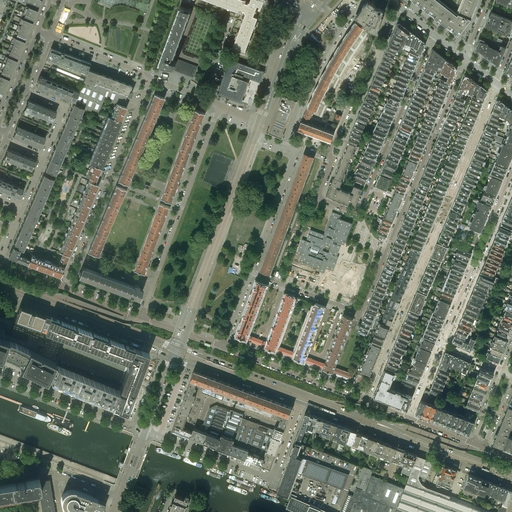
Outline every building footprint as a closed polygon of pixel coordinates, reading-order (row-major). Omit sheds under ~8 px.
[(37,10),(41,0),(35,0),(33,7),(32,6),(31,8),(37,10)] [(227,8),(230,0),(221,0),(220,5),(225,6),(227,8)] [(241,12),(245,1),(246,0),(245,0),(230,0),(227,8),(230,8),(238,11),(240,13),(241,12)] [(258,18),(263,4),(264,1),(264,0),(250,0),(249,2),(245,1),(241,12),(245,13),(258,18)] [(355,16),(358,19),(356,22),(363,27),(364,25),(367,28),(367,30),(376,33),(377,29),(382,31),(388,14),(383,11),(383,10),(375,7),(376,5),(368,0),(367,0),(365,3),(364,4),(363,4),(363,5),(362,8),(357,14),(355,16)] [(413,0),(416,2),(419,4),(422,6),(425,9),(428,11),(431,14),(434,16),(437,18),(440,21),(446,26),(452,30),(458,35),(471,18),(472,14),(474,11),(475,7),(477,4),(478,0),(413,0)] [(34,17),(37,11),(37,10),(31,8),(26,5),(23,12),(34,17)] [(161,61),(160,63),(169,66),(167,71),(172,72),(173,70),(175,64),(177,61),(173,60),(192,9),(182,5),(181,6),(161,60),(161,61)] [(32,23),(34,17),(23,12),(20,18),(32,23)] [(491,12),(485,25),(496,30),(499,31),(509,36),(511,29),(511,20),(504,17),(504,19),(501,18),(502,16),(491,12)] [(255,26),(258,18),(245,13),(243,19),(242,21),(255,26)] [(29,29),(32,23),(20,18),(18,25),(29,29)] [(249,40),(254,27),(255,26),(242,21),(241,24),(238,32),(236,35),(249,40)] [(355,21),(345,36),(354,42),(361,33),(364,28),(363,27),(356,22),(355,21)] [(409,31),(399,23),(397,23),(394,31),(407,36),(409,31)] [(29,29),(18,25),(15,31),(27,36),(29,29)] [(27,36),(15,31),(13,37),(24,42),(27,36)] [(404,44),(407,36),(394,31),(391,39),(404,44)] [(409,45),(414,34),(409,31),(407,36),(404,44),(404,45),(405,46),(406,45),(407,43),(409,45)] [(413,47),(417,37),(414,34),(409,45),(413,47)] [(244,53),(249,40),(236,35),(236,38),(233,46),(231,48),(232,48),(232,49),(244,53)] [(354,42),(345,36),(337,49),(346,55),(354,42)] [(486,57),(490,47),(491,46),(486,44),(487,43),(483,41),(484,40),(485,40),(486,37),(482,36),(481,36),(476,48),(476,50),(486,57)] [(24,42),(13,37),(10,43),(22,48),(24,42)] [(416,52),(421,40),(417,37),(413,47),(415,48),(414,51),(416,52)] [(496,42),(489,38),(487,43),(486,44),(491,46),(492,42),(500,46),(505,48),(508,42),(498,38),(496,42)] [(402,50),(404,44),(391,39),(387,47),(396,51),(396,50),(401,52),(402,50)] [(424,42),(421,40),(416,52),(421,54),(425,44),(424,42)] [(22,48),(10,43),(7,50),(19,55),(22,48)] [(498,65),(504,52),(505,48),(500,46),(498,50),(490,47),(486,57),(497,65),(498,65)] [(394,56),(396,51),(387,47),(385,52),(394,56)] [(90,63),(51,48),(46,60),(86,74),(88,69),(90,63)] [(337,49),(329,63),(338,68),(346,55),(337,49)] [(416,52),(414,51),(410,49),(409,53),(408,53),(419,58),(421,54),(416,52)] [(19,55),(7,50),(5,56),(17,61),(19,55)] [(440,72),(446,59),(445,58),(437,51),(436,52),(434,50),(433,50),(432,53),(431,53),(428,62),(425,67),(426,67),(425,67),(435,72),(436,72),(437,71),(439,72),(440,72)] [(385,52),(383,56),(392,60),(394,56),(385,52)] [(419,58),(408,53),(406,58),(417,63),(419,58)] [(17,61),(5,56),(2,62),(14,67),(17,61)] [(383,56),(381,61),(390,65),(392,60),(383,56)] [(417,63),(406,58),(405,63),(415,68),(417,63)] [(254,98),(264,71),(230,59),(217,93),(248,104),(251,97),(254,98)] [(453,64),(446,59),(440,72),(444,74),(443,76),(448,77),(453,64)] [(381,61),(379,66),(388,70),(390,65),(381,61)] [(14,67),(2,62),(0,67),(0,69),(11,74),(14,67)] [(338,68),(329,63),(321,76),(331,81),(336,72),(338,68)] [(415,68),(405,63),(403,67),(413,72),(415,68)] [(453,64),(448,77),(446,81),(450,83),(457,68),(457,67),(456,67),(453,64)] [(379,66),(378,70),(386,74),(388,70),(379,66)] [(413,72),(403,67),(401,72),(411,77),(413,72)] [(425,68),(423,72),(433,77),(435,73),(435,72),(425,67),(425,68)] [(11,74),(0,69),(0,75),(9,79),(11,74)] [(95,95),(99,85),(103,75),(88,69),(86,74),(83,83),(82,84),(79,91),(75,102),(74,102),(74,104),(84,109),(90,111),(91,109),(98,112),(104,98),(95,95)] [(378,70),(376,75),(384,79),(386,74),(378,70)] [(411,77),(401,72),(399,76),(409,81),(411,77)] [(423,72),(421,77),(431,82),(433,77),(423,72)] [(444,74),(440,72),(439,72),(438,73),(437,75),(438,76),(438,78),(439,78),(446,81),(448,77),(443,76),(444,74)] [(465,75),(459,89),(462,91),(463,90),(469,76),(466,74),(465,74),(465,75)] [(9,79),(0,75),(0,83),(6,86),(9,79)] [(40,75),(36,86),(42,88),(46,78),(40,75)] [(129,91),(131,86),(103,75),(99,85),(127,95),(130,96),(132,92),(129,91)] [(376,75),(374,80),(382,84),(384,79),(376,75)] [(331,81),(321,76),(314,91),(324,95),(331,81)] [(409,81),(399,76),(397,81),(407,85),(409,81)] [(472,79),(469,76),(463,90),(467,92),(468,90),(472,79)] [(421,77),(419,82),(429,86),(431,82),(421,77)] [(46,78),(42,88),(52,93),(57,82),(46,78)] [(440,81),(439,83),(448,88),(450,83),(446,81),(439,78),(438,80),(440,81)] [(476,82),(472,79),(468,90),(467,92),(465,96),(470,97),(471,93),(476,82)] [(374,80),(372,84),(380,88),(382,84),(374,80)] [(407,85),(397,81),(395,85),(405,90),(407,85)] [(68,87),(57,82),(52,93),(64,97),(68,87)] [(419,82),(417,86),(427,91),(429,86),(419,82)] [(477,95),(481,85),(476,82),(471,93),(477,95)] [(448,88),(439,83),(437,86),(436,86),(435,87),(447,92),(448,88)] [(372,84),(370,89),(379,93),(380,88),(372,84)] [(127,95),(99,85),(95,95),(104,98),(117,103),(123,106),(127,95)] [(405,90),(395,85),(393,90),(403,95),(405,90)] [(481,85),(477,95),(476,97),(483,101),(487,92),(487,90),(481,85)] [(417,86),(415,91),(425,95),(427,91),(417,86)] [(79,91),(68,87),(64,97),(74,102),(75,102),(79,91)] [(447,92),(435,87),(434,89),(436,90),(435,92),(445,97),(447,92)] [(370,89),(368,93),(377,97),(379,93),(370,89)] [(403,95),(393,90),(391,94),(401,99),(403,95)] [(468,101),(470,97),(465,96),(467,92),(463,90),(462,91),(460,97),(465,100),(467,100),(468,101)] [(324,95),(314,91),(307,107),(308,107),(314,110),(317,111),(324,95)] [(415,91),(413,96),(423,100),(425,95),(415,91)] [(445,97),(435,92),(434,95),(432,94),(431,96),(443,101),(445,97)] [(368,93),(366,98),(375,102),(377,97),(368,93)] [(158,112),(162,102),(164,98),(154,94),(148,108),(158,112)] [(282,137),(297,100),(283,94),(278,104),(278,105),(267,131),(282,137)] [(401,99),(391,94),(389,99),(399,104),(401,99)] [(413,96),(411,100),(421,105),(423,100),(413,96)] [(443,101),(431,96),(431,98),(432,98),(431,101),(441,105),(443,101)] [(465,100),(460,97),(456,96),(454,100),(464,104),(465,100)] [(483,101),(476,97),(473,96),(471,101),(482,105),(483,101)] [(366,98),(364,102),(373,106),(375,102),(366,98)] [(399,104),(389,99),(388,99),(386,103),(397,108),(399,104)] [(504,103),(499,99),(497,100),(494,107),(501,110),(504,103)] [(34,102),(28,100),(24,110),(29,113),(34,102)] [(421,105),(411,100),(410,105),(420,109),(421,105)] [(454,100),(452,105),(463,109),(464,108),(462,107),(464,104),(454,100)] [(441,105),(431,101),(430,104),(428,103),(428,105),(439,110),(441,105)] [(482,105),(471,101),(469,105),(480,110),(482,105)] [(39,105),(34,102),(29,113),(35,115),(39,105)] [(364,102),(362,107),(371,110),(373,106),(364,102)] [(120,122),(126,108),(123,106),(117,103),(110,118),(120,122)] [(397,108),(386,103),(384,108),(395,113),(397,108)] [(504,117),(508,106),(504,103),(501,110),(499,115),(504,117)] [(74,104),(71,110),(82,115),(84,109),(74,104)] [(45,107),(39,105),(35,115),(40,117),(45,107)] [(410,105),(408,109),(418,114),(420,109),(410,105)] [(439,110),(428,105),(427,106),(429,107),(428,110),(437,114),(439,110)] [(452,105),(450,109),(460,113),(461,110),(463,111),(463,109),(452,105)] [(480,110),(469,105),(467,110),(478,114),(480,110)] [(508,119),(511,109),(508,106),(504,117),(502,121),(506,122),(507,120),(508,119)] [(50,109),(45,107),(40,117),(46,119),(50,109)] [(308,123),(311,116),(314,110),(308,107),(302,120),(307,122),(308,123)] [(362,107),(361,111),(369,115),(371,110),(362,107)] [(499,115),(501,110),(494,107),(491,112),(499,115)] [(150,132),(156,115),(158,112),(148,108),(140,127),(150,132)] [(395,113),(384,108),(382,112),(394,117),(395,113)] [(56,112),(50,109),(46,119),(52,122),(56,112)] [(199,130),(205,113),(195,109),(189,126),(199,130)] [(408,109),(406,114),(416,118),(418,114),(408,109)] [(459,116),(460,113),(450,109),(449,113),(458,117),(459,116)] [(71,110),(68,116),(79,120),(82,115),(71,110)] [(437,114),(428,110),(426,113),(425,112),(424,113),(436,119),(437,114)] [(478,114),(467,110),(466,114),(476,119),(478,114)] [(394,117),(382,112),(381,117),(392,121),(394,117)] [(504,117),(499,115),(491,112),(490,117),(497,120),(500,121),(501,120),(502,121),(504,117)] [(436,119),(424,113),(423,115),(425,116),(424,119),(434,123),(436,119)] [(456,122),(458,117),(449,113),(447,118),(456,122)] [(406,114),(404,118),(414,123),(416,118),(406,114)] [(476,119),(466,114),(464,119),(474,124),(476,119)] [(359,115),(357,120),(366,124),(368,119),(359,115)] [(68,116),(66,121),(77,126),(79,120),(68,116)] [(392,121),(381,117),(379,121),(390,126),(392,121)] [(499,124),(500,121),(497,120),(490,117),(488,121),(501,127),(501,125),(499,124)] [(109,118),(105,127),(116,131),(120,122),(110,118),(109,118)] [(404,118),(402,123),(412,128),(414,123),(404,118)] [(454,126),(456,122),(447,118),(445,122),(454,126)] [(434,123),(424,119),(423,122),(421,121),(420,122),(432,127),(434,123)] [(474,124),(464,119),(462,123),(472,128),(474,124)] [(307,122),(302,120),(301,120),(297,130),(314,136),(318,126),(308,123),(307,122)] [(66,121),(64,127),(75,131),(77,126),(66,121)] [(390,126),(379,121),(378,121),(377,125),(388,130),(390,126)] [(501,127),(488,121),(486,126),(496,130),(497,128),(500,129),(500,128),(501,127)] [(432,127),(420,122),(420,124),(419,127),(420,127),(420,128),(430,132),(432,127)] [(453,131),(454,126),(445,122),(443,126),(453,131)] [(402,123),(400,128),(410,132),(412,128),(402,123)] [(472,128),(462,123),(460,128),(470,133),(472,128)] [(355,124),(353,128),(362,132),(364,128),(355,124)] [(388,130),(377,125),(375,129),(386,134),(388,130)] [(17,126),(13,136),(18,138),(23,128),(17,126)] [(193,144),(199,130),(189,126),(183,140),(193,144)] [(334,132),(321,128),(318,126),(314,136),(330,142),(334,132)] [(451,134),(453,131),(443,126),(441,131),(451,135),(451,134)] [(486,126),(484,131),(494,135),(495,133),(498,134),(499,131),(496,130),(486,126)] [(64,127),(61,132),(72,137),(75,131),(64,127)] [(116,131),(105,127),(101,136),(112,141),(116,131)] [(150,132),(140,127),(132,147),(142,151),(150,132)] [(23,128),(18,138),(24,141),(28,130),(23,128)] [(353,128),(351,133),(360,136),(362,132),(353,128)] [(400,128),(398,133),(408,137),(410,132),(400,128)] [(428,136),(430,132),(420,128),(418,132),(428,136)] [(470,133),(460,128),(458,133),(468,137),(470,133)] [(386,134),(375,129),(373,134),(385,138),(386,134)] [(28,130),(24,141),(29,143),(33,133),(28,130)] [(428,136),(418,132),(417,131),(416,133),(418,134),(417,136),(426,141),(428,136)] [(450,137),(451,135),(441,131),(439,135),(449,139),(450,137)] [(484,131),(482,135),(492,140),(493,137),(496,138),(497,136),(494,135),(484,131)] [(61,132),(59,138),(70,142),(72,137),(61,132)] [(33,133),(29,143),(35,145),(39,135),(33,133)] [(351,133),(349,138),(358,141),(360,136),(351,133)] [(398,133),(396,137),(406,142),(408,137),(398,133)] [(468,137),(458,133),(456,137),(466,142),(468,137)] [(385,138),(373,134),(372,138),(383,142),(385,138)] [(39,135),(35,145),(41,148),(45,137),(39,135)] [(447,144),(449,139),(439,135),(438,140),(447,144)] [(482,135),(480,140),(491,144),(491,142),(494,143),(495,141),(492,140),(482,135)] [(112,141),(101,136),(97,145),(109,150),(112,141)] [(426,141),(417,136),(415,140),(413,139),(413,140),(425,145),(426,141)] [(396,137),(394,142),(404,146),(406,142),(396,137)] [(466,142),(456,137),(454,142),(464,146),(466,142)] [(59,138),(57,143),(67,148),(70,142),(59,138)] [(383,142),(372,138),(370,142),(381,147),(383,142)] [(188,159),(193,144),(183,140),(178,155),(188,159)] [(425,145),(413,140),(412,142),(414,142),(413,146),(423,150),(425,145)] [(448,146),(449,144),(447,144),(438,140),(436,144),(445,148),(446,146),(448,146)] [(480,140),(478,144),(489,149),(490,147),(492,148),(493,145),(491,144),(480,140)] [(357,146),(347,142),(343,152),(353,156),(357,146)] [(381,147),(370,142),(368,147),(379,152),(381,147)] [(394,142),(392,146),(402,150),(404,146),(394,142)] [(464,146),(454,142),(452,147),(462,151),(464,146)] [(57,143),(54,149),(65,153),(67,148),(57,143)] [(511,155),(511,146),(504,143),(503,143),(502,145),(501,148),(498,156),(509,161),(511,155)] [(444,151),(445,148),(436,144),(434,149),(443,153),(445,154),(446,152),(444,151)] [(478,144),(476,149),(487,153),(488,151),(490,152),(491,150),(489,149),(478,144)] [(109,150),(97,145),(93,154),(105,159),(109,150)] [(392,146),(390,150),(400,155),(402,150),(392,146)] [(423,150),(413,146),(411,149),(410,148),(409,149),(421,154),(423,150)] [(142,151),(132,147),(124,166),(134,170),(142,151)] [(379,152),(368,147),(366,151),(377,156),(379,152)] [(462,151),(452,147),(450,151),(461,156),(462,151)] [(13,151),(7,149),(3,159),(9,161),(13,151)] [(54,149),(52,154),(63,159),(65,153),(54,149)] [(421,154),(409,149),(408,150),(410,151),(409,154),(419,158),(421,154)] [(441,157),(443,153),(434,149),(432,153),(441,157)] [(476,149),(474,153),(485,158),(486,156),(488,157),(489,154),(487,153),(476,149)] [(390,150),(388,154),(399,159),(400,155),(390,150)] [(18,153),(13,151),(9,161),(14,164),(18,153)] [(377,156),(366,151),(364,156),(375,161),(377,156)] [(461,156),(450,151),(448,156),(459,160),(461,156)] [(353,156),(343,152),(339,162),(349,166),(353,156)] [(24,156),(18,153),(14,164),(20,166),(24,156)] [(304,153),(299,168),(309,172),(312,163),(311,163),(313,157),(304,153)] [(440,160),(441,157),(432,153),(430,157),(440,162),(440,160)] [(474,153),(472,158),(485,164),(486,162),(484,161),(485,158),(474,153)] [(52,154),(50,160),(60,164),(63,159),(52,154)] [(105,159),(93,154),(89,163),(91,164),(101,168),(105,159)] [(388,154),(386,159),(396,164),(399,159),(388,154)] [(419,158),(409,154),(408,157),(406,157),(405,158),(417,163),(419,158)] [(183,173),(188,159),(178,155),(173,169),(183,173)] [(29,158),(24,156),(20,166),(25,168),(29,158)] [(372,168),(375,161),(364,156),(363,158),(362,161),(361,164),(372,168)] [(459,160),(448,156),(446,161),(457,165),(459,160)] [(509,161),(498,156),(496,161),(508,166),(509,161)] [(439,163),(440,162),(430,157),(428,162),(438,166),(439,163)] [(35,160),(29,158),(25,168),(31,171),(35,160)] [(417,163),(405,158),(405,159),(407,160),(405,163),(415,167),(417,163)] [(472,158),(470,163),(481,167),(482,165),(485,166),(485,164),(472,158)] [(386,159),(383,167),(394,172),(397,164),(396,164),(386,159)] [(50,160),(47,165),(58,170),(60,164),(50,160)] [(457,165),(446,161),(445,165),(455,169),(457,165)] [(508,166),(496,161),(494,165),(506,170),(508,166)] [(349,166),(339,162),(335,173),(345,177),(349,166)] [(436,169),(438,166),(428,162),(426,166),(436,170),(436,169)] [(414,172),(415,167),(405,163),(404,166),(404,167),(414,172)] [(470,163),(468,168),(479,172),(481,173),(482,171),(480,170),(481,167),(470,163)] [(101,168),(91,164),(86,176),(90,178),(89,179),(89,181),(95,183),(95,182),(96,180),(101,168)] [(372,168),(361,164),(359,168),(370,173),(372,168)] [(47,165),(45,171),(56,175),(58,170),(47,165)] [(453,174),(455,169),(445,165),(443,168),(442,167),(441,169),(453,174)] [(506,170),(494,165),(492,170),(504,175),(506,170)] [(134,170),(124,166),(118,181),(128,185),(134,170)] [(435,172),(436,170),(426,166),(425,171),(434,175),(435,172)] [(383,167),(380,174),(391,179),(394,172),(383,167)] [(414,172),(404,167),(403,169),(402,172),(412,176),(414,172)] [(299,168),(293,183),(303,187),(309,172),(299,168)] [(370,173),(359,168),(357,172),(368,177),(370,173)] [(467,172),(477,176),(479,177),(480,175),(478,174),(479,172),(468,168),(467,172)] [(177,187),(183,173),(173,169),(167,184),(177,187)] [(453,174),(441,169),(440,171),(442,172),(441,175),(451,179),(453,174)] [(504,175),(492,170),(490,174),(491,174),(499,178),(502,179),(504,175)] [(368,177),(357,172),(355,171),(355,173),(355,174),(354,176),(366,181),(368,177)] [(433,178),(434,175),(425,171),(423,175),(432,179),(433,178)] [(412,176),(402,172),(400,175),(399,174),(398,175),(410,180),(412,176)] [(467,172),(465,177),(475,181),(477,176),(467,172)] [(335,173),(333,178),(342,181),(343,181),(345,177),(335,173)] [(386,190),(389,183),(392,185),(394,180),(391,179),(380,174),(375,185),(380,187),(382,188),(384,189),(386,190)] [(499,178),(491,174),(485,188),(496,193),(502,179),(499,178)] [(43,175),(41,181),(51,185),(54,179),(47,176),(44,175),(43,175)] [(410,180),(398,175),(398,177),(399,178),(398,181),(408,185),(410,180)] [(434,180),(432,179),(423,175),(421,180),(430,184),(432,181),(433,182),(434,180)] [(451,179),(441,175),(439,179),(449,183),(451,179)] [(363,189),(366,181),(354,176),(352,180),(356,182),(355,186),(363,189)] [(474,184),(475,181),(465,177),(463,182),(473,186),(475,187),(476,185),(474,184)] [(345,191),(342,189),(340,186),(342,181),(333,178),(326,195),(340,201),(345,191)] [(449,183),(439,179),(437,184),(447,188),(449,183)] [(421,180),(419,184),(431,189),(431,188),(429,187),(430,184),(421,180)] [(7,181),(2,191),(8,193),(12,183),(7,181)] [(41,181),(39,186),(49,191),(51,185),(41,181)] [(89,181),(83,195),(93,199),(98,185),(95,183),(89,181)] [(406,189),(408,185),(398,181),(397,184),(395,183),(394,184),(396,185),(406,189)] [(472,189),(473,186),(463,182),(461,186),(471,190),(472,189)] [(12,183),(8,193),(13,196),(18,186),(12,183)] [(293,183),(288,197),(298,201),(300,195),(303,187),(293,183)] [(172,202),(177,187),(167,184),(162,198),(172,202)] [(419,184),(417,188),(427,192),(428,190),(430,191),(431,189),(419,184)] [(447,188),(437,184),(435,188),(445,193),(447,188)] [(126,189),(116,185),(111,197),(121,201),(126,189)] [(355,207),(361,194),(363,189),(355,186),(354,185),(351,191),(347,192),(345,191),(340,201),(355,207)] [(406,189),(396,185),(395,187),(394,189),(404,194),(406,189)] [(18,186),(13,196),(19,198),(24,188),(18,186)] [(39,186),(36,192),(47,196),(49,191),(39,186)] [(461,186),(459,191),(469,196),(471,190),(461,186)] [(426,196),(427,192),(417,188),(415,193),(427,198),(427,196),(426,196)] [(445,193),(435,188),(433,193),(443,197),(445,193)] [(496,193),(485,188),(482,196),(493,201),(496,193)] [(404,194),(394,189),(394,190),(395,190),(393,194),(402,198),(404,194)] [(459,191),(456,196),(467,201),(469,196),(459,191)] [(36,192),(34,197),(44,202),(47,196),(36,192)] [(415,193),(414,197),(423,201),(424,199),(426,200),(427,198),(415,193)] [(443,197),(433,193),(431,197),(441,201),(443,197)] [(402,198),(393,194),(391,198),(401,203),(402,198)] [(93,199),(83,195),(77,209),(87,213),(93,199)] [(467,207),(469,202),(467,201),(456,196),(454,202),(467,207)] [(493,201),(482,196),(480,200),(491,205),(493,201)] [(34,197),(31,203),(42,207),(44,202),(34,197)] [(121,201),(111,197),(105,211),(115,216),(121,201)] [(288,197),(282,212),(292,216),(298,201),(288,197)] [(414,197),(412,202),(423,207),(423,205),(422,205),(423,201),(414,197)] [(441,201),(431,197),(429,202),(439,207),(441,201)] [(401,203),(391,198),(389,203),(399,207),(401,203)] [(491,205),(480,200),(478,199),(476,205),(478,206),(477,210),(487,215),(491,205)] [(412,202),(410,206),(419,210),(421,207),(422,208),(423,207),(412,202)] [(439,207),(429,202),(427,207),(437,211),(439,207)] [(467,207),(454,202),(452,206),(462,210),(463,210),(465,211),(467,207)] [(31,203),(29,208),(40,213),(42,207),(31,203)] [(160,203),(155,217),(165,221),(170,207),(160,203)] [(399,207),(389,203),(387,207),(397,212),(399,207)] [(410,206),(408,211),(419,216),(420,214),(418,213),(419,210),(410,206)] [(452,206),(451,211),(461,215),(462,210),(452,206)] [(397,212),(387,207),(386,212),(395,216),(397,212)] [(437,211),(427,207),(426,208),(425,211),(436,216),(437,211)] [(29,208),(27,214),(37,218),(40,213),(29,208)] [(77,209),(71,223),(81,227),(87,213),(77,209)] [(468,226),(480,231),(487,215),(477,210),(475,209),(472,215),(468,226)] [(115,216),(105,211),(99,226),(109,230),(115,216)] [(419,216),(408,211),(406,215),(416,219),(417,216),(419,217),(419,216)] [(436,216),(425,211),(423,216),(434,221),(436,216)] [(451,211),(449,215),(459,219),(461,215),(451,211)] [(282,212),(277,226),(287,230),(292,216),(282,212)] [(310,230),(307,238),(309,238),(308,241),(302,239),(297,253),(302,255),(299,261),(318,268),(319,268),(318,271),(324,273),(325,270),(325,268),(326,268),(333,270),(338,256),(337,256),(337,255),(338,253),(340,246),(340,245),(340,244),(341,243),(343,244),(351,223),(346,221),(340,218),(340,217),(341,215),(332,212),(324,235),(310,230)] [(395,216),(386,212),(384,216),(393,220),(395,216)] [(27,214),(24,219),(35,224),(37,218),(27,214)] [(406,215),(404,219),(416,224),(416,223),(414,222),(416,219),(406,215)] [(449,215),(447,219),(457,224),(459,219),(449,215)] [(393,220),(384,216),(382,219),(380,219),(380,220),(391,225),(393,220)] [(434,221),(423,216),(421,221),(432,225),(434,221)] [(165,221),(155,217),(147,237),(157,240),(165,221)] [(511,220),(504,217),(502,221),(511,225),(511,220)] [(24,219),(22,225),(32,229),(35,224),(24,219)] [(404,219),(402,224),(412,228),(413,225),(415,226),(416,224),(404,219)] [(447,219),(445,224),(455,229),(457,224),(447,219)] [(391,225),(380,220),(379,221),(381,222),(380,225),(389,229),(391,225)] [(430,230),(432,225),(421,221),(419,225),(430,230)] [(511,225),(502,221),(500,226),(511,231),(511,228),(511,225)] [(81,227),(71,223),(65,237),(75,242),(81,227)] [(402,224),(401,228),(412,233),(413,232),(411,231),(412,228),(402,224)] [(445,224),(443,229),(453,233),(455,229),(445,224)] [(22,225),(21,228),(20,230),(30,235),(32,229),(22,225)] [(388,234),(389,229),(380,225),(379,228),(378,230),(388,234)] [(430,230),(419,225),(419,227),(417,230),(428,235),(430,230)] [(109,230),(99,226),(93,240),(103,244),(109,230)] [(277,226),(271,241),(282,245),(287,230),(277,226)] [(500,226),(498,230),(511,236),(511,235),(511,233),(510,233),(511,231),(500,226)] [(401,228),(399,233),(408,237),(409,234),(411,235),(412,233),(401,228)] [(451,238),(453,233),(443,229),(441,233),(451,238)] [(20,230),(17,236),(28,240),(30,235),(20,230)] [(388,234),(378,230),(377,231),(376,234),(384,238),(386,238),(388,234)] [(428,235),(417,230),(415,235),(426,239),(428,235)] [(498,230),(496,235),(507,240),(508,238),(511,239),(511,236),(498,230)] [(406,241),(408,237),(399,233),(397,237),(406,241)] [(449,242),(451,238),(441,233),(439,238),(449,242)] [(426,239),(415,235),(414,239),(424,244),(426,239)] [(494,239),(506,245),(507,245),(508,245),(509,243),(507,242),(507,240),(496,235),(494,239)] [(17,236),(15,242),(25,246),(28,240),(17,236)] [(75,242),(65,237),(59,252),(63,253),(69,256),(75,242)] [(147,237),(140,256),(150,259),(157,240),(147,237)] [(409,242),(406,241),(397,237),(395,242),(405,246),(406,243),(408,244),(409,242)] [(448,245),(449,242),(439,238),(437,242),(447,247),(448,245)] [(424,244),(414,239),(412,244),(422,248),(424,244)] [(494,239),(491,248),(503,253),(504,249),(503,248),(504,246),(505,246),(506,245),(494,239)] [(103,244),(93,240),(88,252),(98,256),(103,244)] [(271,241),(266,256),(276,259),(282,245),(271,241)] [(15,242),(13,247),(23,251),(25,246),(15,242)] [(403,249),(405,246),(395,242),(393,246),(405,251),(406,250),(403,249)] [(442,260),(447,247),(437,242),(432,256),(442,260)] [(422,248),(412,244),(410,248),(412,249),(420,253),(422,248)] [(405,251),(393,246),(391,251),(401,255),(402,251),(404,252),(405,251)] [(13,247),(9,255),(8,257),(10,258),(15,259),(16,256),(18,254),(21,256),(23,251),(13,247)] [(471,253),(457,247),(455,253),(457,254),(469,259),(471,253)] [(491,248),(489,252),(501,257),(503,253),(491,248)] [(418,259),(420,253),(412,249),(409,255),(418,259)] [(399,259),(401,255),(391,251),(389,255),(399,259)] [(489,252),(487,257),(500,262),(502,258),(501,257),(489,252)] [(69,256),(63,253),(60,260),(58,264),(64,267),(66,263),(69,256)] [(469,259),(457,254),(455,253),(454,256),(456,257),(455,259),(467,264),(469,259)] [(29,259),(21,256),(18,254),(16,256),(15,259),(27,264),(29,259)] [(35,256),(31,254),(29,259),(27,264),(44,271),(48,260),(44,259),(43,260),(35,257),(35,256)] [(401,260),(399,259),(389,255),(388,260),(397,264),(398,261),(400,262),(401,260)] [(415,265),(418,259),(409,255),(407,261),(415,265)] [(150,259),(140,256),(135,270),(145,273),(150,259)] [(266,256),(260,270),(270,274),(272,268),(273,268),(276,259),(266,256)] [(440,263),(442,260),(432,256),(429,262),(440,266),(440,263)] [(487,257),(485,261),(497,266),(498,266),(500,262),(487,257)] [(467,264),(455,259),(452,258),(450,263),(451,263),(453,264),(465,269),(467,264)] [(58,266),(51,263),(51,262),(48,260),(44,271),(60,276),(64,267),(58,264),(59,265),(58,266)] [(388,260),(386,264),(397,269),(398,267),(396,267),(397,264),(388,260)] [(412,271),(415,265),(407,261),(404,268),(412,271)] [(485,261),(484,265),(495,270),(497,266),(485,261)] [(439,268),(440,266),(429,262),(427,267),(437,271),(439,268)] [(465,269),(453,264),(451,263),(450,268),(463,273),(465,269)] [(386,264),(384,268),(394,272),(395,269),(397,270),(397,269),(386,264)] [(484,265),(482,269),(493,274),(495,270),(484,265)] [(142,289),(82,267),(78,277),(139,300),(142,289)] [(410,277),(412,271),(404,268),(403,267),(400,273),(401,274),(410,277)] [(435,276),(437,271),(427,267),(425,272),(435,276)] [(384,268),(382,273),(393,278),(394,276),(392,275),(394,272),(384,268)] [(463,273),(450,268),(448,272),(449,273),(461,277),(463,273)] [(493,274),(482,269),(480,274),(491,279),(495,280),(498,282),(500,279),(493,276),(493,274)] [(433,281),(435,276),(425,272),(423,276),(433,281)] [(461,277),(449,273),(448,272),(447,273),(448,273),(447,276),(460,281),(461,277)] [(382,273),(380,277),(390,281),(391,278),(393,279),(393,278),(382,273)] [(407,283),(410,277),(401,274),(399,280),(407,283)] [(495,280),(491,279),(480,274),(478,279),(492,286),(495,280)] [(432,285),(433,281),(423,276),(421,281),(432,285)] [(460,281),(447,276),(445,280),(458,286),(460,281)] [(380,277),(378,282),(390,286),(390,285),(388,284),(390,281),(380,277)] [(478,279),(476,284),(487,289),(489,286),(492,288),(492,286),(478,279)] [(405,290),(407,283),(399,280),(396,286),(405,290)] [(458,286),(445,280),(443,284),(456,290),(458,286)] [(430,288),(432,285),(421,281),(419,285),(430,290),(430,288)] [(267,285),(256,282),(252,294),(262,298),(267,285)] [(390,286),(378,282),(377,286),(386,290),(387,287),(389,288),(390,286)] [(456,290),(443,284),(442,288),(443,289),(454,294),(456,290)] [(476,284),(474,289),(485,294),(487,291),(489,292),(490,291),(487,289),(476,284)] [(429,292),(430,290),(419,285),(417,290),(428,295),(429,292)] [(384,295),(386,290),(377,286),(375,290),(384,295)] [(402,296),(405,290),(396,286),(394,292),(402,296)] [(454,294),(443,289),(439,299),(451,303),(454,294)] [(474,289),(472,293),(484,298),(485,296),(488,297),(488,295),(485,294),(474,289)] [(383,299),(384,295),(375,290),(373,295),(383,299)] [(427,297),(428,295),(417,290),(416,295),(426,299),(427,297)] [(285,292),(280,305),(290,309),(295,296),(285,292)] [(400,302),(402,296),(394,292),(391,298),(400,302)] [(472,293),(470,298),(482,303),(483,300),(486,301),(487,300),(484,298),(472,293)] [(262,298),(252,294),(246,309),(256,312),(262,298)] [(373,295),(371,299),(383,304),(383,303),(381,302),(383,299),(373,295)] [(424,304),(425,301),(426,299),(416,295),(411,305),(422,309),(424,304)] [(397,308),(400,302),(391,298),(389,304),(397,308)] [(468,303),(479,308),(480,308),(481,305),(484,306),(484,305),(482,303),(470,298),(468,303)] [(371,299),(369,304),(379,308),(380,305),(382,306),(383,304),(371,299)] [(451,303),(439,299),(437,303),(449,307),(451,303)] [(324,307),(314,303),(309,316),(319,320),(324,307)] [(449,307),(437,303),(435,307),(447,312),(449,307)] [(468,303),(466,308),(479,314),(480,311),(478,310),(479,308),(468,303)] [(378,311),(379,308),(369,304),(367,308),(379,313),(379,311),(378,311)] [(394,314),(397,308),(389,304),(386,311),(394,314)] [(290,309),(280,305),(275,319),(285,323),(290,309)] [(411,305),(410,309),(420,313),(422,309),(411,305)] [(40,329),(46,315),(19,306),(14,321),(40,330),(40,329)] [(447,312),(435,307),(434,311),(445,316),(447,312)] [(380,313),(379,313),(367,308),(366,312),(378,318),(380,313)] [(466,308),(464,312),(475,317),(476,315),(478,316),(479,314),(466,308)] [(256,312),(246,309),(241,323),(251,327),(256,312)] [(410,309),(408,313),(418,318),(420,313),(410,309)] [(392,320),(394,314),(386,311),(383,317),(392,320)] [(445,316),(434,311),(432,316),(444,320),(445,316)] [(378,318),(366,312),(363,317),(376,322),(378,319),(378,318)] [(464,312),(462,317),(475,323),(476,321),(474,320),(475,317),(464,312)] [(408,313),(406,318),(416,322),(418,318),(408,313)] [(511,315),(506,313),(504,316),(501,314),(500,317),(502,317),(511,321),(511,315)] [(353,318),(343,314),(338,327),(348,331),(353,318)] [(14,321),(0,315),(0,336),(16,342),(58,363),(60,360),(61,360),(121,383),(128,363),(111,357),(94,351),(78,345),(62,339),(45,332),(40,330),(14,321)] [(319,320),(309,316),(304,330),(314,334),(319,320)] [(444,320),(432,316),(430,320),(442,325),(444,320)] [(58,320),(50,317),(45,332),(62,339),(68,323),(61,321),(60,323),(58,322),(58,320)] [(376,322),(363,317),(362,322),(373,327),(374,327),(376,324),(376,322)] [(389,326),(392,320),(383,317),(381,323),(389,326)] [(462,317),(460,322),(471,327),(472,325),(474,325),(475,323),(462,317)] [(511,321),(502,317),(499,323),(501,323),(511,328),(511,321)] [(406,318),(404,322),(414,327),(416,322),(406,318)] [(285,323),(275,319),(270,334),(280,337),(285,323)] [(442,325),(430,320),(428,324),(440,329),(442,325)] [(362,322),(360,326),(369,331),(370,327),(372,328),(373,327),(362,322)] [(386,336),(389,327),(379,322),(377,325),(376,329),(375,331),(386,336)] [(404,322),(402,327),(413,331),(414,327),(404,322)] [(460,322),(458,328),(468,332),(471,333),(472,331),(470,330),(471,327),(460,322)] [(74,326),(68,323),(62,339),(78,345),(84,329),(77,327),(76,329),(74,328),(74,326)] [(251,327),(241,323),(236,336),(246,339),(248,334),(251,327)] [(511,330),(511,328),(501,323),(499,323),(497,328),(510,334),(511,330)] [(440,329),(428,324),(427,328),(438,333),(440,329)] [(358,331),(367,335),(369,332),(371,333),(371,332),(369,331),(360,326),(358,331)] [(348,331),(338,327),(333,341),(343,345),(348,331)] [(402,327),(400,332),(411,336),(413,331),(402,327)] [(438,333),(427,328),(425,333),(437,338),(438,333)] [(458,328),(456,332),(466,337),(468,332),(458,328)] [(510,334),(497,328),(494,334),(496,334),(508,340),(510,334)] [(91,332),(84,329),(78,345),(94,351),(100,335),(93,333),(92,335),(90,335),(91,332)] [(314,334),(304,330),(299,344),(309,348),(314,334)] [(386,336),(375,331),(373,336),(384,341),(386,336)] [(400,332),(398,336),(411,341),(412,339),(410,338),(411,336),(400,332)] [(456,332),(454,337),(462,340),(467,341),(467,340),(465,339),(466,337),(456,332)] [(437,338),(425,333),(423,337),(435,342),(437,338)] [(255,343),(257,338),(248,334),(246,339),(255,343)] [(280,337),(270,334),(265,347),(275,350),(277,345),(280,337)] [(508,340),(496,334),(494,334),(492,339),(506,345),(508,340)] [(107,338),(100,335),(94,351),(111,357),(116,341),(110,339),(108,341),(106,341),(107,338)] [(371,335),(371,337),(369,341),(371,341),(381,346),(384,341),(373,336),(371,335)] [(58,363),(16,342),(0,336),(0,358),(8,361),(46,380),(49,375),(53,377),(51,382),(51,383),(52,382),(58,366),(61,360),(60,360),(58,363)] [(398,336),(396,341),(407,345),(408,342),(410,343),(411,341),(398,336)] [(430,354),(435,342),(423,337),(418,350),(430,354)] [(454,337),(452,340),(453,342),(460,345),(462,340),(454,337)] [(470,337),(468,342),(466,348),(471,350),(475,340),(470,337)] [(506,345),(492,339),(490,345),(503,351),(506,345)] [(123,344),(116,341),(111,357),(128,363),(134,348),(126,345),(125,347),(122,347),(123,344)] [(343,345),(333,341),(328,355),(338,359),(343,345)] [(369,341),(367,345),(369,346),(367,351),(365,355),(375,360),(379,351),(381,346),(371,341),(369,341)] [(396,341),(395,345),(407,351),(408,349),(406,348),(407,345),(396,341)] [(299,344),(296,352),(294,357),(304,361),(306,356),(309,348),(299,344)] [(284,354),(286,349),(277,345),(275,350),(284,354)] [(395,345),(393,350),(403,354),(404,352),(406,353),(407,351),(395,345)] [(503,351),(490,345),(489,345),(488,347),(487,347),(486,350),(487,350),(501,356),(503,351)] [(126,412),(134,390),(148,353),(134,348),(128,363),(121,383),(120,384),(118,390),(111,406),(111,407),(126,412)] [(294,357),(296,352),(286,349),(284,354),(294,357)] [(403,354),(393,350),(391,355),(403,360),(404,358),(402,357),(403,354)] [(424,367),(430,354),(418,350),(417,351),(416,355),(413,362),(414,363),(424,367)] [(501,356),(487,350),(485,356),(497,361),(499,361),(501,356)] [(452,355),(446,352),(445,352),(442,361),(448,364),(452,355)] [(338,359),(328,355),(325,363),(323,368),(333,372),(335,367),(338,359)] [(375,360),(365,355),(360,368),(359,369),(369,373),(375,360)] [(391,355),(389,360),(399,364),(400,361),(402,362),(403,360),(391,355)] [(456,357),(452,355),(448,364),(452,366),(456,357)] [(315,359),(306,356),(304,361),(313,365),(315,359)] [(461,359),(456,357),(452,366),(457,368),(461,359)] [(466,361),(461,359),(457,368),(462,370),(466,361)] [(399,364),(389,360),(387,364),(397,368),(398,366),(400,367),(401,365),(399,364)] [(446,368),(448,364),(442,361),(439,367),(449,371),(450,372),(451,370),(446,368)] [(470,363),(466,361),(462,370),(466,372),(470,363)] [(424,367),(414,363),(412,368),(422,372),(424,367)] [(397,368),(387,364),(385,369),(395,373),(398,374),(398,372),(396,371),(397,368)] [(118,390),(98,382),(58,366),(52,382),(111,406),(118,390)] [(422,372),(412,368),(410,367),(408,373),(409,374),(420,378),(422,372)] [(447,376),(449,371),(439,367),(437,372),(447,376)] [(494,373),(481,367),(479,372),(492,378),(494,373)] [(369,373),(359,369),(358,374),(368,378),(369,373)] [(394,376),(395,373),(385,369),(381,378),(392,382),(394,376)] [(203,388),(208,376),(194,370),(189,383),(203,388)] [(351,373),(342,370),(340,375),(352,379),(354,374),(351,373)] [(437,372),(436,376),(445,380),(447,376),(437,372)] [(492,378),(479,372),(477,378),(489,383),(492,378)] [(418,384),(420,378),(409,374),(407,379),(408,380),(410,381),(413,382),(415,383),(418,384)] [(216,397),(222,381),(208,376),(203,388),(202,392),(206,394),(216,397)] [(436,376),(434,381),(443,385),(445,380),(436,376)] [(390,387),(392,382),(381,378),(379,382),(385,385),(388,386),(390,387)] [(489,383),(477,378),(475,383),(487,388),(489,383)] [(230,402),(236,386),(222,381),(216,397),(230,402)] [(434,381),(432,385),(442,389),(443,385),(434,381)] [(379,382),(374,396),(374,397),(382,400),(387,388),(384,388),(385,385),(379,382)] [(202,392),(203,388),(189,383),(184,397),(193,400),(202,404),(206,394),(202,392)] [(487,388),(475,383),(472,389),(485,394),(487,388)] [(432,385),(430,390),(439,394),(442,389),(432,385)] [(244,408),(250,392),(236,386),(230,402),(244,408)] [(389,389),(390,387),(388,386),(387,388),(382,400),(401,407),(406,394),(392,388),(391,390),(389,389)] [(485,394),(472,389),(470,394),(483,399),(485,394)] [(431,391),(427,401),(432,404),(437,394),(431,391)] [(258,413),(264,397),(250,392),(244,408),(258,413)] [(408,408),(413,396),(413,394),(408,392),(407,394),(406,394),(401,407),(405,409),(408,408)] [(483,399),(470,394),(468,399),(481,404),(483,399)] [(202,404),(193,400),(184,397),(179,410),(188,414),(198,417),(202,404)] [(273,418),(278,402),(264,397),(258,413),(273,418)] [(481,404),(468,399),(465,405),(478,410),(481,404)] [(417,413),(421,415),(426,402),(421,400),(416,411),(417,413)] [(289,416),(292,407),(278,402),(273,418),(280,420),(282,414),(288,416),(289,416)] [(431,404),(426,402),(421,415),(426,417),(431,404)] [(431,404),(426,417),(431,419),(436,406),(431,404)] [(204,442),(207,433),(218,405),(216,405),(209,408),(201,430),(198,429),(194,428),(193,431),(190,437),(194,438),(204,442)] [(218,405),(207,433),(204,442),(216,447),(230,410),(218,405)] [(436,406),(431,419),(436,421),(441,408),(436,406)] [(511,407),(508,406),(502,422),(511,426),(511,424),(511,407)] [(441,408),(436,421),(441,423),(447,410),(441,408)] [(198,417),(188,414),(179,410),(174,423),(193,431),(194,428),(195,426),(194,426),(190,424),(192,420),(196,422),(198,417)] [(243,415),(230,410),(216,447),(229,452),(242,417),(243,415)] [(447,410),(441,423),(446,425),(452,412),(447,410)] [(452,412),(446,425),(452,427),(457,414),(452,412)] [(305,413),(299,428),(298,431),(304,433),(304,432),(310,414),(306,413),(305,413)] [(288,416),(282,414),(280,420),(279,423),(285,425),(288,416)] [(313,430),(318,417),(316,416),(316,415),(313,414),(313,415),(310,414),(304,432),(311,434),(313,430)] [(457,414),(452,427),(457,430),(462,416),(457,414)] [(462,416),(457,430),(462,432),(468,418),(462,416)] [(245,458),(256,430),(259,423),(242,417),(229,452),(245,458)] [(320,432),(324,419),(323,419),(323,418),(320,417),(320,418),(318,417),(313,430),(316,431),(316,432),(319,433),(320,432)] [(468,418),(462,432),(468,434),(474,421),(468,418)] [(326,435),(331,422),(330,422),(330,420),(328,420),(327,420),(324,419),(320,432),(326,435)] [(333,421),(331,422),(326,435),(333,437),(338,424),(335,423),(334,422),(333,421)] [(502,448),(508,435),(511,426),(502,422),(497,433),(492,444),(502,448)] [(193,431),(174,423),(172,430),(190,437),(193,431)] [(264,433),(272,436),(280,439),(284,430),(277,427),(275,427),(274,429),(259,423),(256,430),(264,433)] [(339,424),(338,424),(333,437),(339,440),(344,427),(341,426),(341,424),(339,424)] [(346,426),(344,427),(339,440),(346,442),(351,429),(348,428),(347,427),(346,426)] [(356,431),(351,429),(346,442),(352,444),(356,431)] [(275,453),(267,450),(259,447),(264,433),(256,430),(245,458),(270,468),(275,453)] [(298,431),(295,440),(296,441),(300,442),(304,433),(298,431)] [(362,434),(356,431),(352,444),(357,446),(362,434)] [(275,453),(280,439),(272,436),(264,433),(259,447),(267,450),(275,453)] [(368,436),(362,434),(357,446),(363,448),(368,436)] [(368,436),(363,448),(363,449),(369,451),(374,438),(371,437),(371,436),(369,435),(368,436)] [(511,436),(508,435),(503,448),(507,450),(511,438),(511,436)] [(375,438),(374,438),(369,451),(374,453),(379,440),(377,439),(377,438),(375,438)] [(380,440),(379,440),(374,453),(380,456),(385,443),(383,442),(382,441),(381,440),(380,440)] [(296,474),(297,471),(302,458),(296,456),(300,442),(296,441),(295,445),(293,445),(284,470),(296,474)] [(296,456),(302,458),(297,471),(337,486),(330,504),(331,504),(332,504),(333,504),(334,504),(335,504),(336,503),(337,503),(338,502),(338,501),(339,500),(342,493),(346,494),(357,464),(300,442),(296,456)] [(386,442),(386,443),(385,443),(380,456),(386,458),(391,445),(388,444),(388,443),(386,442)] [(392,444),(391,445),(386,458),(392,460),(392,459),(397,447),(394,446),(394,445),(392,444)] [(397,447),(392,459),(400,462),(399,463),(400,463),(399,465),(405,450),(399,448),(397,447)] [(414,461),(417,455),(417,454),(405,450),(399,465),(402,467),(401,471),(410,474),(411,470),(414,461)] [(494,511),(426,487),(423,484),(432,460),(425,458),(417,455),(414,461),(411,470),(410,474),(404,488),(395,511),(494,511)] [(444,465),(443,464),(442,468),(440,467),(439,469),(441,470),(441,471),(439,470),(437,470),(436,474),(436,475),(439,476),(436,483),(437,485),(439,486),(441,485),(449,488),(452,481),(453,481),(455,475),(454,475),(456,469),(447,466),(447,465),(445,464),(444,465)] [(359,476),(353,497),(346,494),(343,502),(339,511),(395,511),(404,488),(370,475),(372,470),(367,468),(367,469),(363,467),(359,476)] [(296,474),(284,470),(284,471),(281,477),(293,482),(296,474)] [(474,476),(468,474),(464,486),(478,491),(477,493),(484,496),(486,491),(489,482),(476,477),(476,476),(475,476),(474,476)] [(41,491),(40,485),(40,481),(39,477),(0,483),(0,498),(38,491),(39,491),(41,491)] [(293,482),(281,477),(277,490),(285,493),(287,494),(288,494),(291,488),(291,486),(293,482)] [(50,489),(50,480),(49,479),(40,481),(40,485),(41,491),(50,489)] [(499,485),(489,482),(486,491),(488,492),(488,494),(490,495),(490,494),(495,496),(499,485)] [(508,489),(499,485),(495,496),(494,498),(499,500),(500,498),(504,499),(508,489)] [(102,511),(104,507),(102,507),(104,501),(98,498),(76,490),(72,489),(69,490),(66,491),(63,493),(61,496),(60,500),(61,503),(62,507),(65,509),(68,511),(71,511),(75,511),(78,510),(79,509),(81,508),(82,508),(83,506),(89,509),(87,511),(102,511)] [(511,493),(511,490),(508,489),(504,499),(503,503),(508,505),(511,493)] [(185,511),(190,500),(176,494),(168,511),(185,511)] [(52,501),(51,495),(39,497),(40,503),(52,501)] [(291,496),(286,507),(297,511),(327,511),(323,511),(320,511),(321,509),(310,504),(309,506),(296,500),(296,498),(291,496)]
